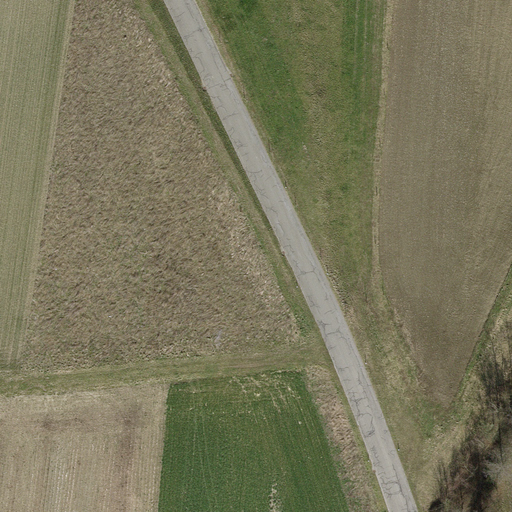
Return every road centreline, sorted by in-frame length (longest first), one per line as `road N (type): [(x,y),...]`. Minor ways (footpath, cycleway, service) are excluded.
road 1 (tertiary): [(181,0),(353,365),(405,511)]
road 2 (track): [(0,397),(117,396),(353,365)]
